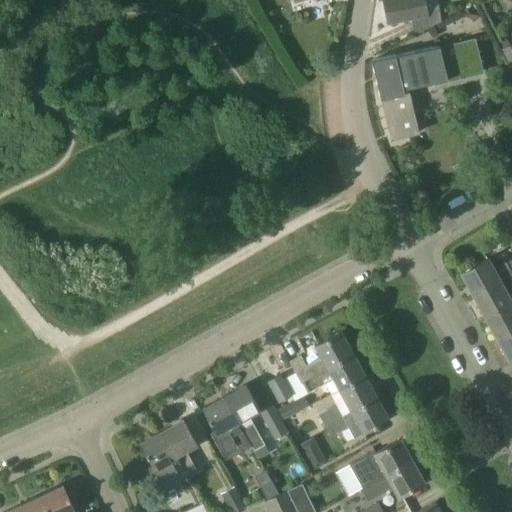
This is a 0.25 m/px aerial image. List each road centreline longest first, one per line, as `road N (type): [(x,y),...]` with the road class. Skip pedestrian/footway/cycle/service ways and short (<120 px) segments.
road 1 (track): [(377,182),(80,346),(69,348),(36,323),(0,276)]
road 2 (residential): [(79,425),(410,239)]
road 3 (track): [(324,209),(290,211),(235,166),(159,0)]
road 4 (residential): [(410,239),(356,131),(352,71),(361,0)]
road 5 (residential): [(511,422),(410,239)]
